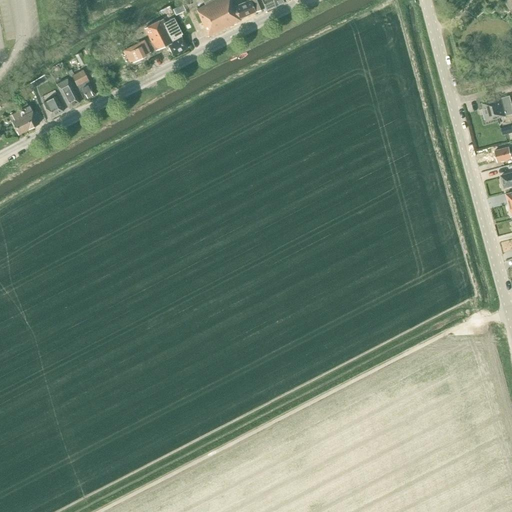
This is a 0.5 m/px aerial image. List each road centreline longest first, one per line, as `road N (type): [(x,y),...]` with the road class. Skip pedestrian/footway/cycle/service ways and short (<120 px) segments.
road 1 (track): [(511,314),(445,333),(98,511)]
road 2 (tertiary): [(0,156),(306,0)]
road 3 (tertiary): [(511,317),(425,0)]
